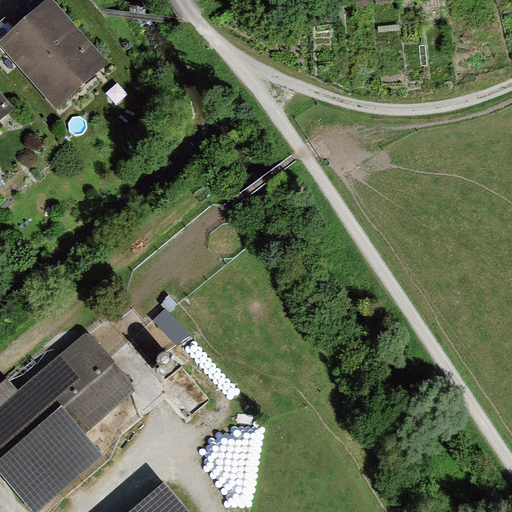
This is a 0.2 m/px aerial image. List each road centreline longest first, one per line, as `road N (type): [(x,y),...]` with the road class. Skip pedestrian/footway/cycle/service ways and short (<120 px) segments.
road 1 (track): [(511,471),(245,67)]
road 2 (track): [(245,67),(375,109),(438,107),(511,84)]
